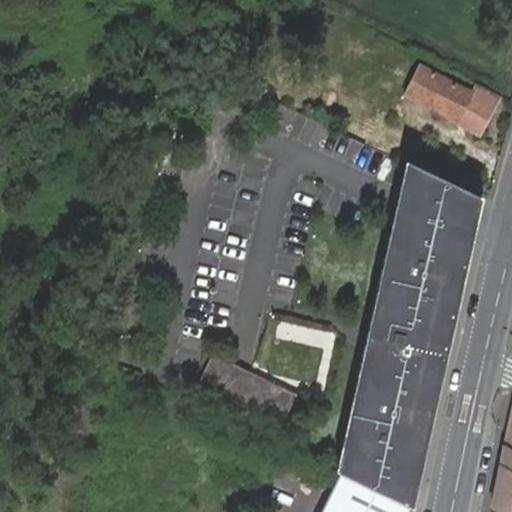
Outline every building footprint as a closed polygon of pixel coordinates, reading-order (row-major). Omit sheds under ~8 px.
[(404,95),(410,98),(458,123),(462,114),(484,124),(494,105),(473,94),(419,66),(406,91),(404,95)] [(494,105),(499,96),(478,85),(473,94),(494,105)] [(462,114),(458,123),(463,126),(479,134),(484,124),(462,114)] [(397,199),(340,475),(412,509),(428,428),(463,271),(471,232),(479,199),(405,163),(397,199)] [(294,396),(212,356),(197,385),(280,425),(294,396)] [(511,409),(505,446),(501,465),(511,471),(511,409)] [(511,511),(511,471),(501,465),(492,508),(498,511),(511,511)] [(410,511),(412,509),(340,475),(321,511),(410,511)]
